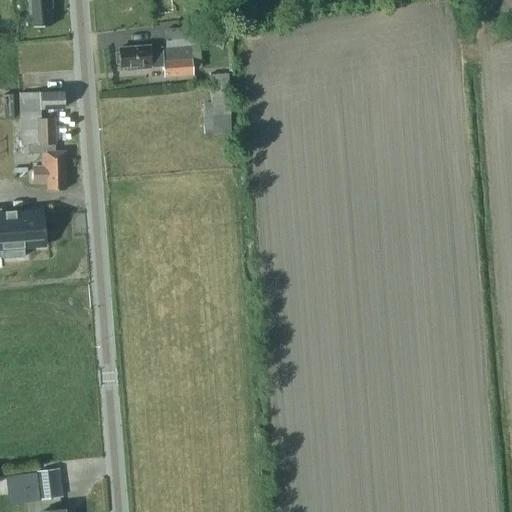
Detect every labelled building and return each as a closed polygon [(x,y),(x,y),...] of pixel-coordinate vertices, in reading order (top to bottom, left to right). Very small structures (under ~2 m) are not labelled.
[(31,16),(32,27),(49,26),(47,4),(51,4),(50,0),(26,0),(28,16),(31,16)] [(165,48),(160,48),(147,49),(147,48),(116,50),(116,54),(113,54),(114,67),(118,67),(118,70),(133,69),(133,71),(150,69),(150,68),(161,67),(162,78),(191,75),(191,70),(201,69),(199,45),(196,46),(195,27),(163,30),(165,48)] [(213,28),(208,42),(220,46),(223,37),(222,31),(213,28)] [(208,75),(208,86),(227,85),(227,74),(208,75)] [(209,103),(202,103),(203,135),(229,134),(227,85),(208,86),(209,103)] [(62,92),(39,93),(39,110),(63,109),(62,92)] [(39,121),(39,110),(39,93),(18,93),(20,147),(28,147),(28,156),(39,155),(39,172),(32,172),(33,187),(45,186),(45,193),(65,192),(63,155),(53,155),(52,121),(39,121)] [(0,211),(0,249),(1,249),(2,258),(23,257),(23,247),(43,246),(40,210),(14,212),(14,210),(13,211),(13,213),(9,213),(5,213),(5,211),(4,211),(4,213),(0,213),(0,211)] [(34,472),(38,501),(60,498),(56,469),(34,472)] [(34,474),(6,478),(9,504),(37,500),(34,474)]
